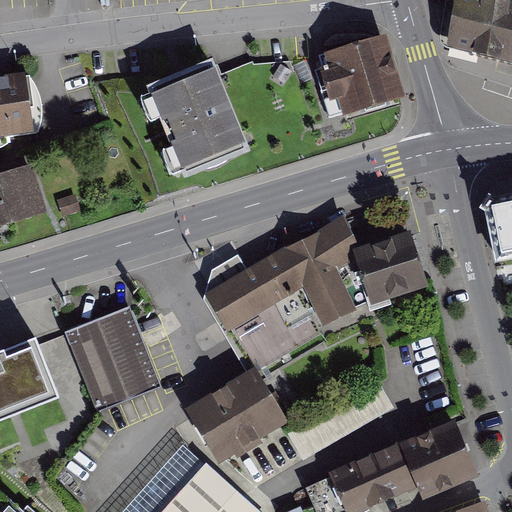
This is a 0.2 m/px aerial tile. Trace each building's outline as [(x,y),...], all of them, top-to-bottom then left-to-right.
[(511,10),(467,0),(462,0),(452,44),(511,58),(511,10)] [(341,97),(347,116),(396,102),(380,45),(322,61),(333,100),(341,97)] [(195,170),(197,176),(261,150),(224,59),(191,68),(160,84),(163,92),(153,96),(152,103),(153,110),(157,117),(162,120),(172,117),(184,146),(174,149),(174,157),(176,164),(180,169),(184,175),(195,170)] [(0,136),(44,130),(35,72),(0,77),(0,136)] [(29,177),(0,185),(0,224),(39,214),(29,177)] [(488,208),(502,273),(511,270),(511,193),(495,197),(488,208)] [(341,226),(215,295),(230,322),(303,281),(325,322),(349,308),(326,267),(355,251),(341,226)] [(359,257),(372,301),(424,284),(411,241),(359,257)] [(131,310),(80,332),(111,404),(162,382),(131,310)] [(36,340),(0,353),(0,419),(58,397),(36,340)] [(268,358),(191,399),(225,463),(302,422),(268,358)] [(452,428),(400,449),(416,486),(420,497),(471,476),(452,428)] [(400,449),(308,487),(318,511),(353,511),(416,486),(400,449)] [(262,511),(212,467),(170,511),(262,511)] [(20,511),(3,496),(0,499),(0,511),(20,511)]
